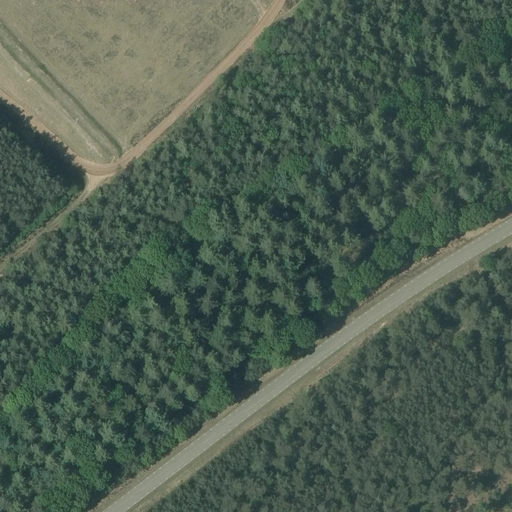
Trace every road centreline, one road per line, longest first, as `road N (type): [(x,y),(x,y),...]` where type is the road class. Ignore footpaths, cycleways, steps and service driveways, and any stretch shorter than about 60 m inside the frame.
road 1 (track): [(278,0),(183,107),(116,170),(98,177),(0,97)]
road 2 (unknown): [(0,272),(98,177)]
